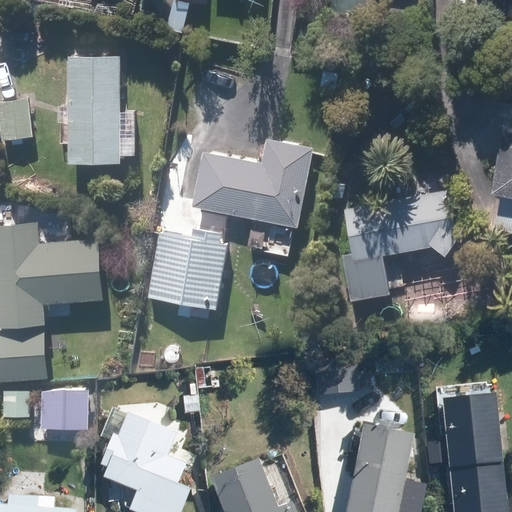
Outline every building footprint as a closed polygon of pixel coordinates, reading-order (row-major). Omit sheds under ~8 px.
[(163,0),(144,0),(143,9),(162,12),(163,0)] [(373,0),(331,0),(330,11),(372,15),(373,0)] [(470,37),(457,36),(457,47),(470,48),(470,37)] [(68,162),(120,161),(120,55),(67,55),(68,162)] [(29,97),(0,100),(0,130),(1,138),(33,134),(29,97)] [(511,131),(500,129),(490,189),(502,191),(495,228),(511,230),(511,131)] [(201,148),(191,205),(298,225),(313,146),(268,138),(264,160),(201,148)] [(447,189),(344,207),(353,257),(430,242),(445,253),(456,236),(447,189)] [(160,231),(148,296),(216,308),(227,242),(220,241),(224,215),(196,210),(192,236),(160,231)] [(36,221),(0,223),(0,324),(45,322),(44,301),(102,297),(98,237),(37,241),(36,221)] [(265,232),(251,229),(248,243),(262,246),(265,232)] [(44,325),(0,328),(0,378),(47,375),(44,325)] [(314,363),(317,396),(359,393),(357,359),(314,363)] [(208,368),(194,369),(196,391),(211,389),(208,368)] [(445,445),(427,447),(429,464),(447,462),(448,469),(501,463),(493,393),(486,394),(485,384),(434,389),(439,433),(444,433),(445,445)] [(46,385),(44,423),(85,426),(88,387),(46,385)] [(196,396),(182,397),(183,413),(197,412),(196,396)] [(27,399),(26,422),(38,423),(39,399),(27,399)] [(112,432),(98,466),(106,470),(102,480),(135,493),(128,511),(130,511),(179,511),(189,490),(175,484),(184,461),(164,454),(174,431),(125,412),(116,434),(112,432)] [(362,425),(343,511),(397,511),(414,435),(362,425)] [(257,460),(208,480),(221,511),(293,511),(290,503),(276,508),(257,460)] [(506,511),(501,463),(448,469),(452,511),(506,511)] [(52,508),(52,498),(5,495),(5,505),(0,504),(0,511),(72,511),(73,509),(52,508)]
